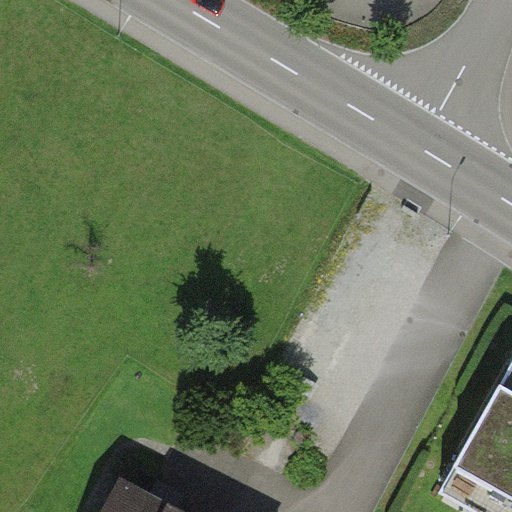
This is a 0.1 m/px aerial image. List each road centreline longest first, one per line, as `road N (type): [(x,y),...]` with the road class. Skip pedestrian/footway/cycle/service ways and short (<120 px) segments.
road 1 (secondary): [(420,141),(181,0)]
road 2 (residential): [(420,141),(501,0)]
